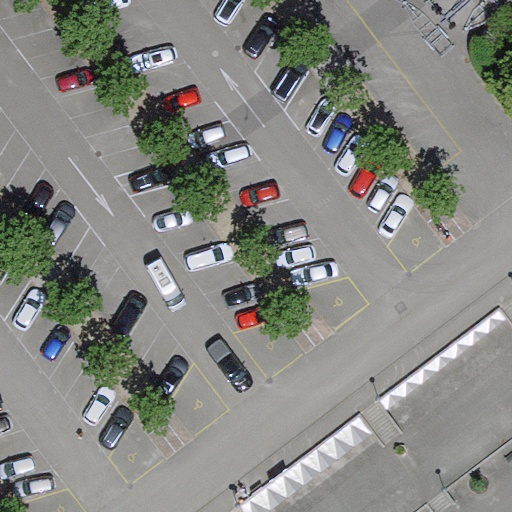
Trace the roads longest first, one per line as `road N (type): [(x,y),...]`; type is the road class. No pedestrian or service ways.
road 1 (motorway): [(511,65),(0,455)]
road 2 (motorway): [(91,511),(511,194)]
road 3 (residential): [(165,511),(511,250)]
